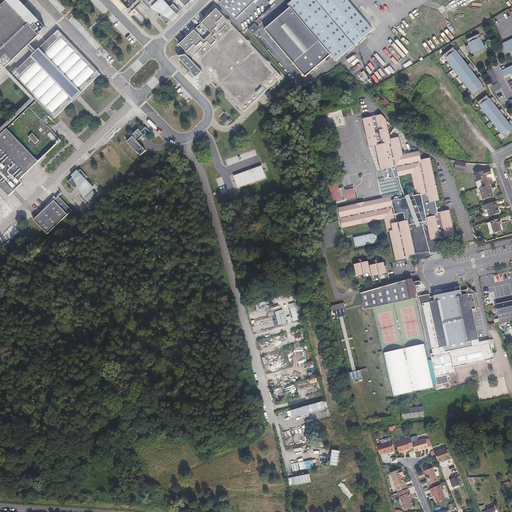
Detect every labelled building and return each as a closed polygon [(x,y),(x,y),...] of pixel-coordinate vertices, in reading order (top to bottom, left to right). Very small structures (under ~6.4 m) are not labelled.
[(19,0),(7,0),(0,7),(0,62),(4,67),(46,28),(19,0)] [(159,17),(167,24),(179,12),(172,5),(170,7),(162,0),(161,0),(155,7),(162,14),(159,17)] [(223,0),(219,5),(235,21),(256,0),(223,0)] [(373,32),(346,0),(290,0),(288,2),(337,61),(373,32)] [(337,61),(288,2),(286,4),(288,7),(285,9),(326,57),(329,55),(335,62),(337,61)] [(132,11),(146,25),(150,21),(136,7),(132,11)] [(326,57),(285,9),(262,29),(303,77),(326,57)] [(189,57),(244,114),(281,78),(216,11),(179,47),(186,53),(185,54),(189,58),(189,57)] [(252,34),(259,28),(253,22),(247,29),(252,34)] [(58,30),(12,75),(54,119),(101,74),(58,30)] [(484,46),(481,39),(482,39),(480,34),(467,40),(470,45),(471,48),(473,51),(475,56),(488,50),(486,45),(484,46)] [(511,42),(507,44),(506,43),(502,44),(507,54),(510,52),(511,56),(511,66),(502,71),(505,78),(511,74),(511,42)] [(457,52),(453,48),(442,56),(445,60),(447,59),(451,65),(450,66),(456,74),(457,73),(462,79),(460,80),(466,88),(468,87),(472,93),(471,94),(474,98),(485,90),(482,85),(480,83),(478,80),(471,72),(469,69),(467,66),(461,58),(459,55),(457,52)] [(181,62),(197,78),(203,73),(184,55),(180,59),(181,62)] [(491,69),(486,72),(496,92),(501,90),(491,69)] [(490,100),(487,97),(478,104),(505,139),(511,134),(511,129),(510,127),(508,124),(502,117),(501,115),(499,112),(493,105),(492,103),(490,100)] [(20,180),(61,140),(29,107),(0,135),(0,187),(9,196),(17,188),(14,185),(20,180)] [(224,112),(219,117),(224,122),(229,117),(224,112)] [(437,211),(435,199),(439,198),(430,156),(420,158),(418,149),(402,152),(399,135),(390,136),(386,117),(381,112),(361,115),(368,145),(374,143),(379,167),(382,167),(384,178),(397,175),(400,192),(382,196),(337,206),(342,226),(383,218),(386,231),(388,231),(394,259),(406,257),(405,254),(414,252),(408,224),(414,222),(419,221),(423,220),(425,220),(426,225),(429,239),(454,234),(449,208),(437,211)] [(332,124),(330,124),(330,128),(345,127),(344,119),(340,119),(340,115),(334,116),(334,119),(332,119),(332,124)] [(132,136),(127,141),(141,155),(146,151),(137,141),(142,136),(145,139),(151,133),(146,127),(141,132),(138,129),(134,134),(135,136),(133,137),(132,136)] [(463,169),(465,163),(456,160),(455,166),(463,169)] [(234,176),(238,188),(266,177),(262,166),(234,176)] [(486,177),(484,172),(489,171),(488,166),(472,170),(475,179),(478,178),(480,184),(488,182),(491,181),(490,176),(486,177)] [(78,186),(85,194),(93,187),(86,179),(88,177),(81,170),(68,182),(75,189),(78,186)] [(400,192),(397,175),(384,178),(378,179),(382,196),(400,192)] [(17,188),(23,183),(20,180),(14,185),(17,188)] [(491,193),(488,182),(480,184),(477,185),(480,196),(491,193)] [(347,199),(356,198),(354,188),(345,190),(347,199)] [(58,196),(34,220),(47,234),(72,210),(58,196)] [(497,210),(494,198),(483,201),(487,213),(497,210)] [(500,226),(498,222),(500,221),(498,215),(488,218),(492,230),(500,228),(500,226)] [(376,240),(375,231),(365,233),(365,235),(362,236),(361,233),(352,235),(353,245),(376,240)] [(368,270),(367,265),(365,260),(363,261),(362,259),(362,258),(361,258),(360,258),(358,259),(358,261),(358,262),(361,272),(368,270)] [(386,274),(382,261),(378,262),(377,259),(377,258),(376,258),(375,258),(374,258),(373,259),(373,260),(374,263),(377,276),(386,274)] [(361,272),(358,262),(352,264),(354,274),(361,272)] [(377,276),(374,263),(367,265),(368,270),(370,278),(377,276)] [(414,288),(413,285),(417,284),(420,283),(421,283),(422,282),(422,280),(421,280),(420,279),(419,279),(412,281),(411,277),(396,282),(402,301),(415,298),(414,293),(415,293),(414,288)] [(402,301),(396,282),(359,292),(364,312),(402,301)] [(479,341),(471,309),(476,308),(472,293),(471,289),(468,286),(466,288),(460,290),(459,285),(444,289),(445,293),(433,296),(433,297),(429,298),(427,298),(426,294),(425,294),(418,305),(421,305),(432,353),(432,356),(430,356),(435,378),(432,378),(433,383),(436,383),(436,384),(444,382),(448,382),(446,374),(455,372),(454,367),(493,358),(489,339),(479,341)] [(418,305),(425,294),(416,296),(418,305)] [(511,298),(495,303),(500,322),(511,319),(511,298)] [(296,302),(289,304),(293,321),(300,319),(296,302)] [(275,311),(278,325),(285,324),(283,310),(275,311)] [(432,385),(425,344),(405,348),(412,388),(432,385)] [(392,394),(412,390),(403,349),(384,353),(392,394)] [(265,356),(267,364),(282,360),(280,353),(265,356)] [(294,384),(286,386),(289,398),(297,396),(294,384)] [(399,410),(400,419),(421,416),(419,407),(399,410)] [(413,446),(412,442),(411,437),(396,442),(398,451),(410,448),(410,447),(413,446)] [(428,447),(425,438),(412,442),(413,446),(415,451),(428,447)] [(395,450),(392,440),(380,443),(383,453),(395,450)] [(449,458),(445,447),(434,451),(434,454),(437,461),(442,459),(444,458),(444,459),(445,460),(449,458)] [(428,480),(429,484),(438,480),(433,466),(424,470),(426,476),(425,476),(427,480),(428,480)] [(404,481),(402,474),(403,473),(402,469),(400,468),(399,468),(390,472),(395,485),(397,491),(406,488),(404,482),(404,481)] [(459,483),(456,475),(449,478),(452,486),(459,483)] [(445,499),(439,484),(429,488),(431,492),(432,491),(434,495),(436,502),(445,499)] [(413,504),(411,500),(410,496),(411,496),(409,491),(408,492),(407,488),(406,488),(397,491),(404,508),(413,504)]
